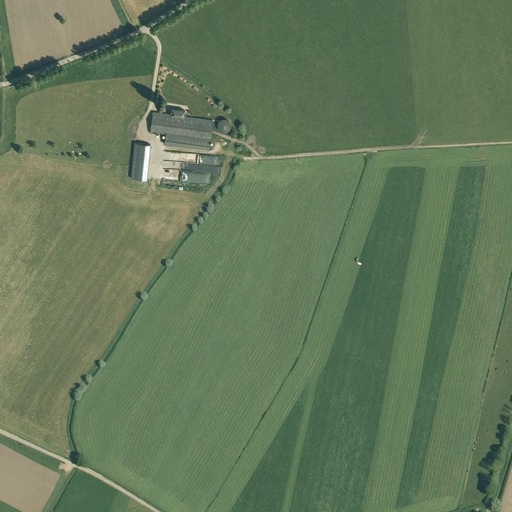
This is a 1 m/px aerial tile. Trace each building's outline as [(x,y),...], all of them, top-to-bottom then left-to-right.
[(171,108),(170,114),(170,115),(184,117),(184,116),(185,110),(171,108)] [(165,135),(210,141),(213,120),(184,116),(184,117),(170,115),(170,114),(152,112),(150,133),(165,135)] [(229,129),(230,128),(230,126),(230,125),(230,123),(229,122),(228,121),(227,120),(225,119),(224,119),(222,119),(220,120),(219,121),(218,122),(218,124),(217,126),(218,127),(218,129),(219,130),(220,131),(222,132),(223,132),(225,132),(227,131),(228,131),(229,129)] [(209,150),(210,141),(165,135),(164,144),(209,150)] [(150,144),(134,143),(131,178),(147,180),(150,144)]
